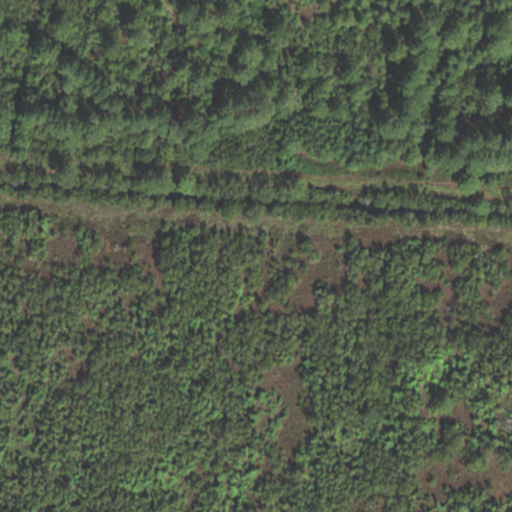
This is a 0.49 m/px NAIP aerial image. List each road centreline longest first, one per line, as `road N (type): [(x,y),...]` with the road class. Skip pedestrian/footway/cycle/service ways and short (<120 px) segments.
road 1 (track): [(0,162),(511,194)]
road 2 (track): [(0,206),(511,236)]
